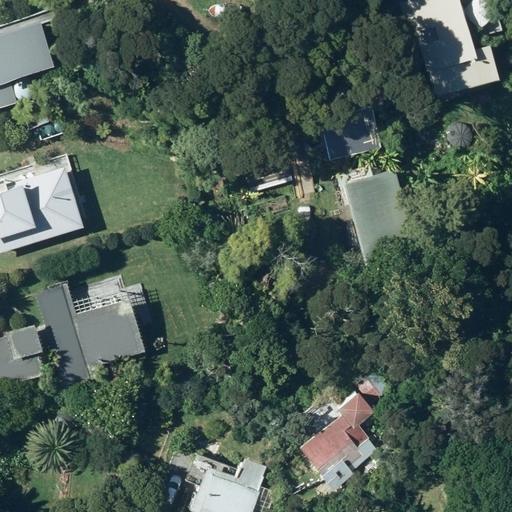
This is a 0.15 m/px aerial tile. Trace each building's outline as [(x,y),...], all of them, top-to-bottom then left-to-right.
[(450,95),(495,83),(486,50),(472,54),(467,37),(457,0),(414,0),(397,5),(404,26),(411,24),(425,76),(443,72),(450,95)] [(484,10),(488,23),(499,20),(496,7),(484,10)] [(0,38),(0,87),(51,69),(36,26),(0,38)] [(0,250),(90,223),(68,152),(0,173),(0,250)] [(393,166),(340,181),(364,270),(417,256),(393,166)] [(87,370),(143,354),(127,302),(72,318),(62,287),(34,295),(42,324),(3,336),(4,339),(0,340),(0,389),(43,377),(38,357),(41,357),(39,352),(49,348),(61,389),(89,381),(87,370)] [(238,342),(216,344),(218,364),(239,362),(238,342)] [(335,493),(367,464),(359,455),(372,443),(364,434),(357,440),(351,434),(372,415),(355,397),(335,415),(336,416),(297,452),(335,493)] [(265,511),(268,507),(256,503),(260,492),(209,475),(208,477),(196,473),(182,511),(265,511)]
